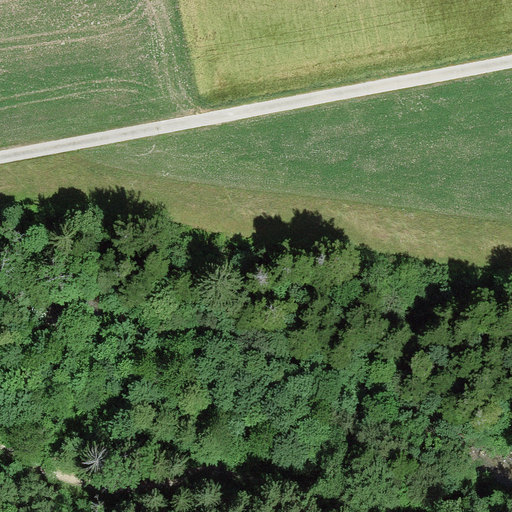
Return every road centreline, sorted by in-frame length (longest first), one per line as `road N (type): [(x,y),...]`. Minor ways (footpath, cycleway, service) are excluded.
road 1 (unclassified): [(511,60),(0,157)]
road 2 (track): [(0,470),(112,498),(283,489),(364,511)]
